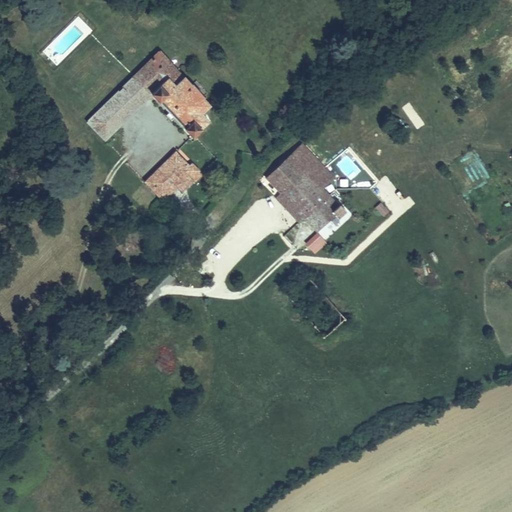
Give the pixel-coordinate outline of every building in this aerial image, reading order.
[(203,97),(192,84),(191,85),(160,51),(87,123),(105,140),(151,94),(159,102),(169,112),(175,117),(185,128),(184,128),(192,137),(209,121),(203,115),(205,114),(205,113),(205,112),(203,110),(209,105),(203,97)] [(175,117),(169,112),(166,115),(171,121),(175,117)] [(335,174),(303,140),(267,174),(282,193),(303,215),(318,229),(344,204),(326,185),(335,174)] [(177,186),(190,173),(195,179),(201,173),(191,163),(189,165),(175,151),(145,182),(162,200),(177,186)] [(182,191),(195,179),(190,173),(177,186),(182,191)] [(303,215),(282,193),(276,198),(297,220),(303,215)] [(382,217),(389,211),(382,202),(375,207),(382,217)] [(315,255),(326,242),(317,234),(306,246),(315,255)] [(221,253),(230,265),(249,249),(241,238),(221,253)] [(286,295),(307,276),(301,268),(279,287),(286,295)] [(345,318),(308,276),(307,276),(286,295),(323,338),(345,318)] [(145,370),(138,363),(132,368),(138,376),(145,370)]
